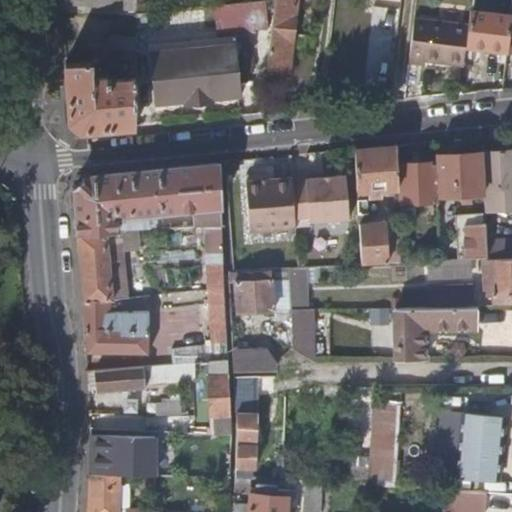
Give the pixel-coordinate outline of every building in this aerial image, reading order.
[(60,0),(61,3),(137,10),(136,0),(60,0)] [(298,0),(274,0),(267,72),(290,74),(298,0)] [(216,32),(270,30),(269,1),(215,3),(216,32)] [(378,41),(389,43),(397,10),(376,5),(371,28),(381,30),(378,41)] [(468,44),(508,49),(511,14),(472,10),(470,25),(468,44)] [(426,58),(466,63),(468,44),(470,25),(416,19),(410,64),(425,65),(426,58)] [(123,68),(136,68),(136,52),(136,37),(110,36),(110,51),(123,51),(123,68)] [(149,52),(154,105),(186,102),(186,98),(207,96),(207,100),(240,97),(235,44),(149,52)] [(80,131),(135,126),(136,78),(107,80),(106,71),(94,72),(93,61),(66,63),(71,122),(80,131)] [(396,145),(356,149),(358,190),(369,189),(369,195),(382,193),(382,188),(398,187),(397,163),(396,145)] [(487,188),(484,188),(484,192),(485,212),(511,210),(511,149),(484,152),(487,188)] [(437,154),(437,161),(438,195),(462,193),(462,200),(473,199),(473,193),(484,192),(484,188),(482,151),(437,154)] [(437,161),(397,163),(398,187),(399,201),(438,200),(438,195),(437,161)] [(222,225),(219,163),(85,176),(75,190),(78,235),(117,232),(117,217),(139,215),(139,230),(163,229),(172,228),(171,216),(157,217),(157,213),(186,210),(192,209),(194,227),(222,225)] [(307,224),(345,223),(343,177),(305,179),(307,224)] [(294,229),(291,178),(246,181),(249,232),(294,229)] [(369,189),(358,190),(358,199),(369,199),(369,195),(369,189)] [(358,199),(359,213),(367,213),(370,213),(369,199),(358,199)] [(359,213),(359,223),(367,223),(367,213),(359,213)] [(359,223),(361,265),(388,264),(387,241),(386,222),(367,223),(359,223)] [(471,259),(487,258),(487,242),(486,224),(465,225),(467,259),(471,259)] [(84,300),(105,299),(113,299),(107,246),(118,245),(118,239),(137,239),(137,247),(164,245),(163,229),(139,230),(117,232),(78,235),(77,235),(84,300)] [(387,241),(388,264),(401,263),(400,242),(400,240),(387,241)] [(487,258),(511,256),(511,240),(487,242),(487,258)] [(400,242),(401,263),(412,262),(410,242),(400,242)] [(511,257),(501,259),(502,276),(485,277),(486,294),(496,294),(496,300),(511,299),(511,257)] [(472,274),(471,259),(467,259),(456,260),(457,274),(472,274)] [(456,260),(445,260),(446,275),(457,274),(456,260)] [(272,270),(230,273),(230,279),(236,279),(273,277),(272,270)] [(273,277),(236,279),(237,311),(275,309),(273,277)] [(226,320),(225,289),(209,290),(210,321),(226,320)] [(84,300),(87,352),(149,352),(153,352),(157,345),(158,333),(150,332),(149,311),(106,312),(105,299),(84,300)] [(480,326),(479,306),(396,308),(398,360),(428,360),(427,328),(480,326)] [(290,350),(293,349),(293,337),(281,337),(282,355),(284,352),(286,351),(290,350)] [(235,371),(274,371),(276,362),(267,362),(266,354),(234,355),(235,371)] [(212,416),(231,415),(229,359),(228,359),(210,360),(211,376),(209,376),(210,416),(212,416)] [(169,372),(169,364),(96,371),(98,391),(123,389),(128,388),(147,386),(146,383),(166,381),(165,372),(169,372)] [(275,376),(235,376),(236,396),(274,396),(275,376)] [(147,415),(182,416),(182,402),(147,400),(147,415)] [(250,476),(255,477),(256,426),(251,426),(251,413),(236,413),(237,441),(236,476),(250,476)] [(457,474),(499,479),(505,417),(463,413),(457,474)] [(213,433),(232,433),(231,415),(212,416),(213,433)] [(342,456),(341,482),(375,484),(396,485),(399,418),(373,417),(371,457),(342,456)] [(150,442),(150,431),(127,431),(126,437),(130,442),(150,442)] [(90,475),(119,475),(120,437),(91,436),(90,475)] [(132,476),(155,476),(156,470),(151,470),(151,463),(130,463),(130,476),(132,476)] [(90,475),(88,511),(118,511),(119,475),(90,475)] [(155,487),(155,476),(132,476),(131,486),(155,487)] [(250,476),(236,476),(235,492),(250,492),(250,476)] [(320,511),(322,487),(307,486),(305,511),(320,511)] [(485,500),(485,491),(445,489),(444,504),(464,505),(464,498),(485,500)] [(288,511),(289,495),(250,493),(250,503),(234,503),(233,511),(288,511)]
